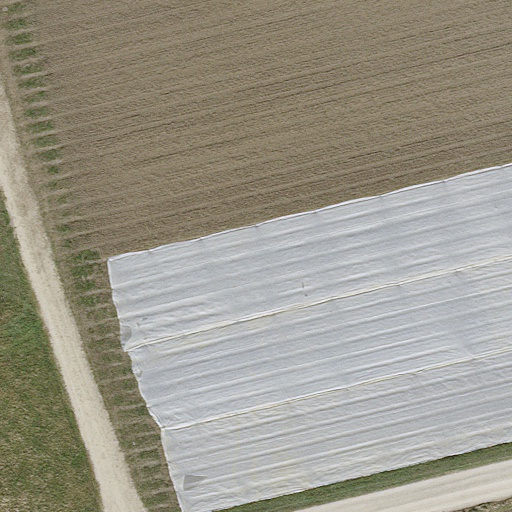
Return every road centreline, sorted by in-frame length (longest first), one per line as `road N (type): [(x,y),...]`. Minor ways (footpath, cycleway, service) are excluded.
road 1 (track): [(0,111),(134,511)]
road 2 (track): [(390,511),(511,483)]
